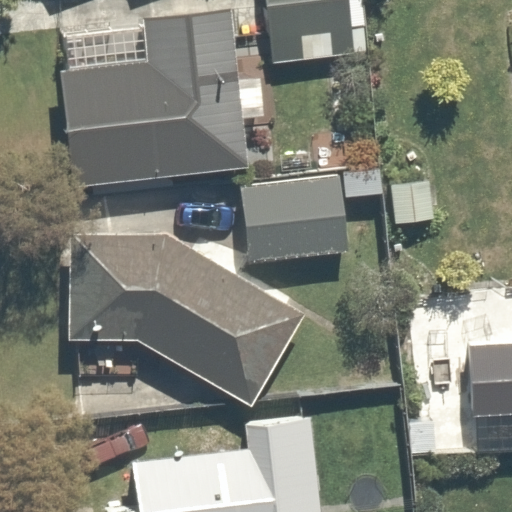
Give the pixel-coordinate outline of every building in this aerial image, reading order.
[(335,0),(249,0),(255,54),(341,46),(335,0)] [(245,164),(228,5),(143,14),(148,55),(57,64),(70,183),(245,164)] [(433,168),(388,169),(388,220),(434,219),(433,168)] [(335,200),(229,198),(227,274),(334,276),(335,200)] [(229,417),(284,324),(143,242),(46,240),(44,349),(115,350),(229,417)] [(511,305),(419,313),(422,354),(511,346),(511,305)] [(382,326),(325,332),(330,382),(387,376),(382,326)] [(312,511),(303,434),(232,442),(235,471),(125,483),(128,511),(312,511)]
